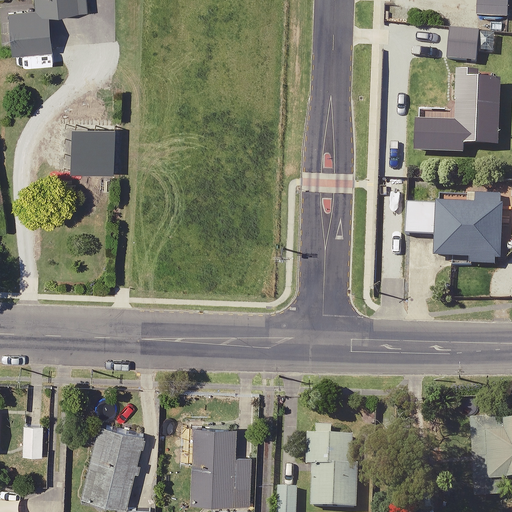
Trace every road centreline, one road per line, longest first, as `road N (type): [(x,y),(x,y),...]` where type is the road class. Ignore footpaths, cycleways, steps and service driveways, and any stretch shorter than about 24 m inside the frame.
road 1 (residential): [(334,0),(324,337)]
road 2 (tertiary): [(0,333),(324,337)]
road 3 (tertiary): [(324,337),(511,343)]
